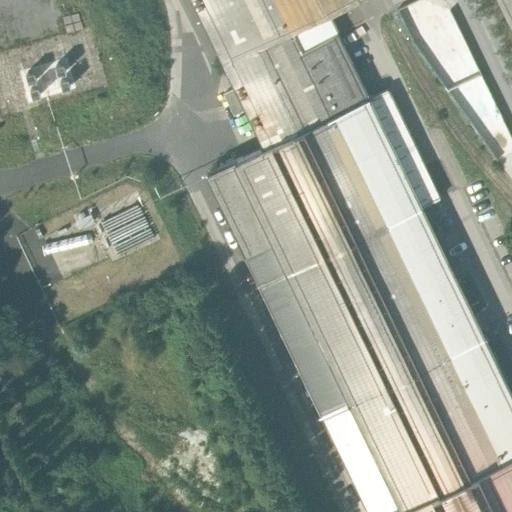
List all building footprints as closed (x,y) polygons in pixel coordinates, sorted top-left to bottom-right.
[(293,29),(279,0),(192,0),(265,149),(369,99),(338,34),(304,51),(293,29)] [(279,0),(293,29),(356,0),(279,0)] [(425,0),(409,0),(399,6),(437,72),(462,58),(456,49),(455,50),(425,0)] [(511,0),(501,0),(511,22),(511,0)] [(388,89),(369,99),(265,149),(206,177),(367,511),(384,511),(511,450),(511,396),(511,394),(511,393),(511,387),(510,383),(507,385),(501,373),(504,371),(500,362),(496,363),(491,353),(494,351),(487,335),(477,314),(475,315),(457,277),(421,207),(441,197),(388,89)] [(511,511),(511,450),(384,511),(511,511)]
